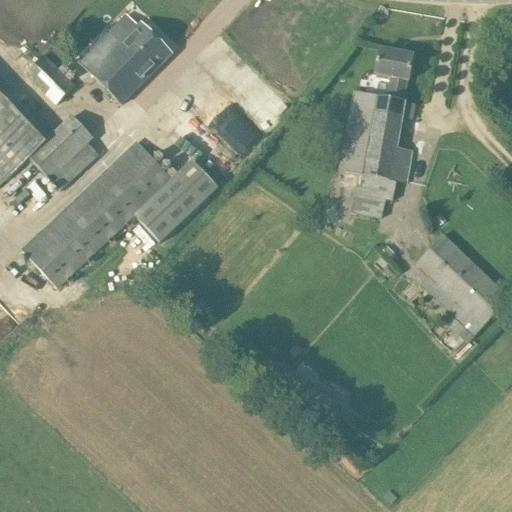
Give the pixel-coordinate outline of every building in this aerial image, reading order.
[(78,65),(119,107),(171,57),(140,25),(121,44),(110,33),(78,65)] [(390,79),(387,99),(404,103),(408,82),(413,56),(380,50),(375,76),(390,79)] [(24,77),(55,108),(74,88),(44,58),(24,77)] [(0,104),(9,96),(0,87),(0,104)] [(406,103),(404,103),(387,99),(352,93),(338,173),(361,177),(359,188),(355,188),(350,215),(381,221),(386,202),(393,203),(396,185),(407,187),(413,153),(398,150),(406,103)] [(28,162),(28,161),(50,139),(9,96),(0,104),(0,176),(6,183),(28,162)] [(50,182),(88,147),(93,142),(70,118),(50,139),(28,161),(28,162),(50,182)] [(137,145),(22,255),(57,292),(80,270),(123,229),(149,256),(209,199),(184,172),(172,183),(137,145)] [(98,158),(88,147),(50,182),(60,194),(98,158)] [(443,236),(416,266),(428,278),(420,286),(450,315),(443,322),(467,346),(510,300),(443,236)] [(272,389),(324,430),(338,412),(286,371),(272,389)]
